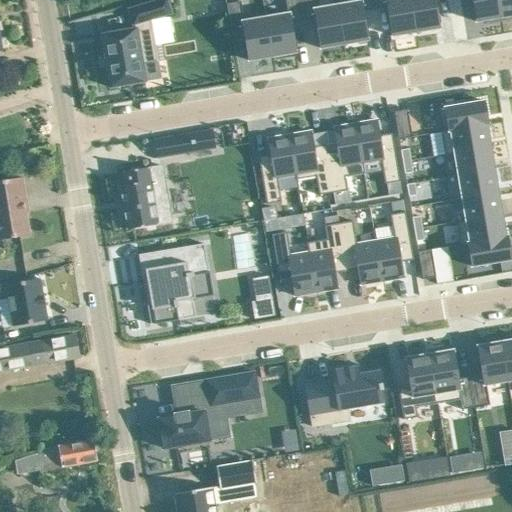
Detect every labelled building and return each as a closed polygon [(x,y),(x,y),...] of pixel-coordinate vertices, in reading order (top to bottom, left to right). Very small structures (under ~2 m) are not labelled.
[(136,29),(102,35),(111,88),(146,82),(143,65),(158,62),(151,20),(171,14),(167,0),(161,0),(129,10),(133,25),(136,24),(136,29)] [(285,0),(288,14),(266,18),(273,57),(296,53),(291,24),(303,22),(299,0),(285,0)] [(314,0),(299,0),(303,22),(317,20),(322,49),(344,45),(338,5),(316,9),(314,0)] [(359,0),(359,2),(338,5),(344,45),(367,41),(362,12),(375,10),(373,0),(359,0)] [(373,0),(375,10),(388,8),(392,37),(416,33),(410,0),(373,0)] [(410,0),(416,33),(439,29),(434,0),(410,0)] [(472,0),(477,22),(487,20),(488,23),(501,21),(496,0),(472,0)] [(511,0),(496,0),(501,21),(511,19),(511,0)] [(240,2),(226,4),(231,34),(244,32),(249,61),(273,57),(266,18),(243,22),(240,2)] [(484,101),(445,108),(449,130),(449,131),(487,125),(487,126),(488,125),(484,101)] [(408,110),(394,112),(399,140),(412,138),(408,110)] [(376,120),(355,124),(362,164),(363,164),(381,161),(383,171),(385,184),(388,184),(400,182),(392,134),(379,136),(376,120)] [(337,143),(325,145),(333,193),(347,191),(345,177),(365,174),(363,164),(362,164),(355,124),(334,127),(337,143)] [(449,130),(441,132),(445,156),(454,154),(454,153),(491,147),(487,126),(487,125),(449,131),(449,130)] [(213,130),(154,140),(157,158),(196,152),(196,150),(194,151),(193,145),(195,145),(194,140),(192,140),(191,135),(212,131),(213,139),(214,138),(213,130)] [(310,131),(289,135),(296,176),(297,180),(316,177),(319,195),(333,193),(325,145),(313,147),(310,131)] [(271,154),(258,157),(267,204),(281,202),(278,179),(295,176),(296,176),(289,135),(268,139),(271,154)] [(491,147),(454,153),(454,154),(458,176),(494,170),(491,147)] [(409,149),(401,150),(403,162),(411,161),(409,149)] [(411,161),(403,162),(405,174),(413,173),(411,161)] [(125,185),(119,187),(119,188),(120,188),(122,203),(123,207),(124,213),(121,214),(123,229),(126,229),(126,230),(159,224),(172,222),(168,201),(165,183),(165,181),(164,177),(163,166),(149,168),(139,170),(133,171),(123,172),(123,174),(125,185)] [(494,170),(458,176),(462,198),(498,192),(494,170)] [(0,240),(30,235),(24,199),(26,199),(23,178),(0,181),(0,240)] [(400,182),(388,184),(390,196),(402,194),(400,182)] [(415,183),(406,185),(409,197),(417,195),(415,183)] [(498,192),(462,198),(466,220),(466,221),(502,215),(498,192)] [(394,238),(375,241),(382,282),(403,278),(401,262),(413,260),(405,212),(390,215),(394,238)] [(303,214),(263,221),(265,232),(305,225),(303,214)] [(466,220),(456,222),(460,246),(469,244),(468,244),(506,237),(506,236),(502,215),(466,221),(466,220)] [(420,216),(412,218),(414,230),(422,228),(420,216)] [(353,221),(338,223),(347,271),(359,269),(361,285),(382,282),(375,241),(357,244),(353,221)] [(313,252),(309,252),(316,293),(337,289),(335,273),(347,271),(338,223),(325,226),(327,239),(311,242),(313,252)] [(422,228),(414,230),(416,241),(424,240),(422,228)] [(287,232),(272,235),(280,283),(293,281),(295,296),(316,293),(309,252),(291,255),(287,232)] [(506,237),(468,244),(469,244),(472,267),(511,260),(507,236),(506,236),(506,237)] [(148,253),(139,255),(147,305),(150,321),(151,324),(155,324),(179,320),(179,319),(190,317),(190,318),(196,317),(193,301),(192,299),(193,299),(213,296),(209,274),(208,266),(207,260),(204,246),(204,244),(183,247),(180,248),(172,249),(169,250),(162,251),(158,252),(152,253),(152,252),(148,253)] [(431,250),(418,252),(423,280),(436,277),(431,250)] [(0,284),(0,299),(9,298),(14,326),(46,320),(39,279),(6,284),(6,282),(0,284)] [(251,301),(254,319),(275,315),(272,298),(255,301),(251,301)] [(75,336),(55,339),(28,344),(32,366),(79,357),(75,336)] [(511,337),(501,339),(508,381),(511,380),(511,337)] [(483,375),(470,377),(475,407),(489,405),(486,385),(508,381),(501,339),(488,341),(489,344),(478,346),(483,375)] [(3,350),(0,350),(0,372),(28,368),(24,344),(2,348),(3,350)] [(453,350),(429,354),(438,403),(460,399),(462,410),(475,407),(470,377),(458,379),(453,350)] [(411,387),(398,389),(403,420),(418,417),(416,407),(438,403),(429,354),(406,358),(411,387)] [(324,382),(304,385),(309,415),(310,414),(312,426),(330,423),(328,412),(337,410),(337,411),(384,403),(381,390),(382,390),(381,384),(380,384),(378,371),(358,375),(357,367),(331,371),(333,381),(324,382)] [(174,415),(158,418),(163,448),(209,440),(205,420),(226,416),(244,413),(242,400),(258,397),(254,372),(206,380),(208,393),(183,397),(185,412),(177,413),(174,414),(174,415)] [(97,460),(93,439),(45,448),(46,452),(36,454),(40,471),(97,460)] [(511,452),(502,455),(504,466),(511,464),(511,452)] [(445,458),(433,460),(436,479),(448,477),(445,458)] [(481,458),(472,459),(474,473),(483,471),(481,458)] [(211,486),(174,492),(177,511),(215,511),(214,502),(231,499),(229,486),(256,481),(252,461),(216,467),(219,486),(212,487),(211,486)]
